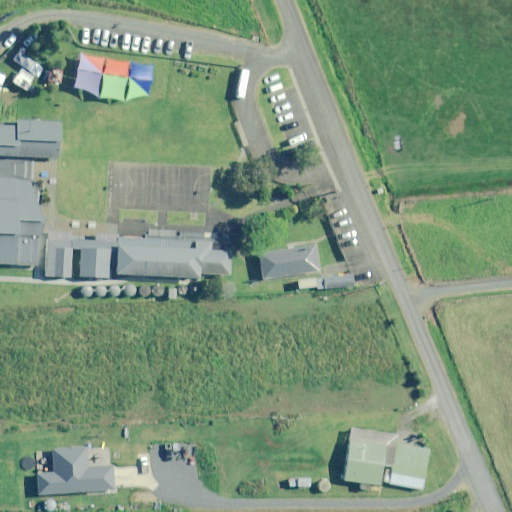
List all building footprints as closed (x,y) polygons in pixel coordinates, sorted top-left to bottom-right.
[(49,114),(0,112),(0,152),(47,154),(49,114)] [(33,163),(0,161),(0,264),(35,266),(38,196),(32,196),(33,163)] [(197,236),(111,232),(109,268),(193,272),(194,267),(222,268),(223,246),(196,245),(197,236)] [(65,239),(40,238),(39,268),(64,269),(65,239)] [(307,239),(249,246),(252,272),(310,265),(307,239)] [(103,242),(74,241),(72,270),(102,271),(103,242)] [(308,270),(309,282),(347,280),(346,267),(308,270)] [(394,436),(348,429),(341,480),(380,486),(380,484),(420,489),(426,445),(393,441),(394,436)] [(86,467),(85,448),(50,451),(51,473),(35,474),(36,495),(113,491),(111,466),(86,467)] [(308,487),(308,478),(287,478),(287,487),(308,487)]
